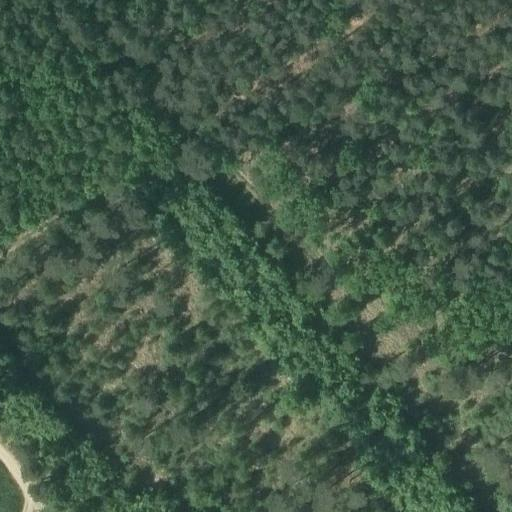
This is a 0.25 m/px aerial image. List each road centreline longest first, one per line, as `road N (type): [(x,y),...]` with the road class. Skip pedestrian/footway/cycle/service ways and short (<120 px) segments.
road 1 (track): [(202,134),(0,261)]
road 2 (track): [(87,0),(202,134)]
road 3 (track): [(202,134),(289,233)]
